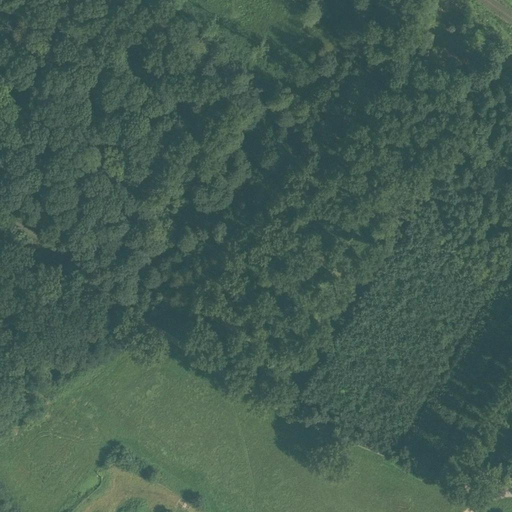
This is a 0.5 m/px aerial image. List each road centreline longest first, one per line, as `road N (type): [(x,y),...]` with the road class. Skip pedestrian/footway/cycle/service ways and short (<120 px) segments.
road 1 (track): [(509,496),(479,495),(274,410),(123,310),(65,252),(0,216)]
road 2 (track): [(123,310),(186,227),(240,187),(256,136),(363,33)]
